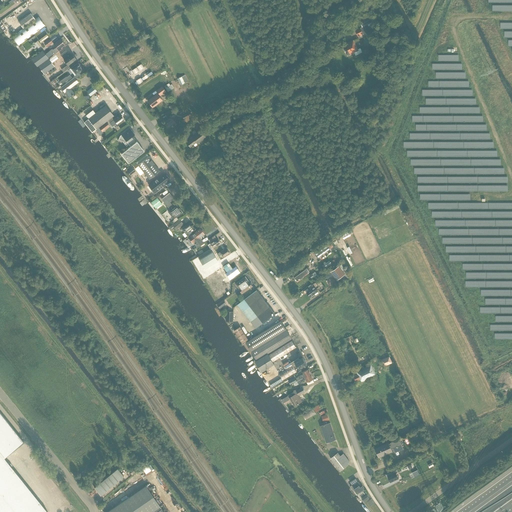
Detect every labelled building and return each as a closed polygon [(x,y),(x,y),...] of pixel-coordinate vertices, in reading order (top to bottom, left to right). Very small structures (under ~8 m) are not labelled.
[(23,28),(35,19),(30,13),(19,22),(23,28)] [(364,26),(373,22),(370,15),(359,20),(362,27),(364,26)] [(33,34),(45,26),(38,17),(12,36),(19,45),(27,39),(33,34)] [(364,26),(362,27),(355,30),(358,37),(368,32),(364,26)] [(48,36),(46,34),(39,40),(41,42),(48,36)] [(44,74),(51,69),(54,67),(48,59),(59,51),(59,50),(62,48),(61,47),(64,45),(63,42),(60,39),(53,44),(56,47),(53,49),(52,49),(45,54),(42,50),(31,59),(41,72),(41,71),(44,74)] [(358,49),(353,40),(342,45),(347,55),(354,52),(356,55),(362,52),(360,48),(358,49)] [(61,55),(64,59),(64,60),(68,65),(76,59),(72,54),(69,55),(66,51),(61,55)] [(80,71),(82,69),(77,63),(71,68),(75,75),(74,76),(76,78),(80,75),(78,73),(80,72),(80,71)] [(70,75),(66,77),(58,82),(59,85),(67,79),(68,80),(71,77),(70,75)] [(177,79),(180,85),(188,82),(185,75),(177,79)] [(61,87),(65,93),(69,97),(74,93),(70,89),(78,83),(74,77),(61,87)] [(164,86),(168,92),(174,88),(172,84),(170,85),(169,83),(164,86)] [(93,86),(87,91),(90,96),(97,91),(93,86)] [(157,104),(161,100),(156,94),(152,97),(147,101),(151,105),(156,102),(157,104)] [(84,122),(92,132),(113,116),(105,105),(90,117),(88,114),(86,115),(89,119),(84,122)] [(109,123),(112,126),(116,123),(117,124),(123,120),(120,115),(114,120),(109,123)] [(175,122),(177,121),(174,117),(172,119),(172,118),(165,123),(168,128),(175,122)] [(99,127),(102,132),(109,126),(106,122),(99,127)] [(128,163),(144,151),(137,142),(136,142),(131,137),(134,134),(130,128),(121,134),(121,135),(120,136),(119,138),(124,140),(125,140),(130,147),(121,154),(128,163)] [(200,130),(192,137),(193,138),(186,143),(190,147),(196,142),(197,143),(206,137),(200,130)] [(147,154),(136,162),(138,165),(139,167),(149,179),(160,171),(148,156),(147,154)] [(149,186),(146,187),(152,194),(154,193),(169,181),(164,175),(159,179),(158,178),(149,186)] [(162,199),(169,208),(170,210),(168,212),(173,219),(182,212),(176,205),(174,207),(169,202),(174,199),(169,193),(162,199)] [(156,208),(162,204),(157,198),(151,202),(156,208)] [(176,230),(183,224),(179,219),(172,225),(176,230)] [(187,236),(195,229),(189,222),(182,229),(187,236)] [(198,238),(203,234),(200,229),(189,238),(192,243),(193,242),(197,246),(202,242),(198,238)] [(210,243),(208,245),(210,249),(213,247),(213,248),(220,243),(217,238),(210,243)] [(326,244),(314,253),(318,258),(330,249),(326,244)] [(227,248),(223,250),(218,254),(219,256),(221,254),(223,257),(230,253),(227,248)] [(217,260),(212,252),(199,260),(205,268),(217,260)] [(302,267),(312,259),(309,255),(299,263),(302,267)] [(232,269),(228,263),(223,267),(227,273),(225,274),(230,280),(240,273),(236,266),(232,269)] [(336,280),(345,275),(338,266),(330,272),(336,280)] [(305,268),(302,271),(302,270),(294,276),(298,281),(305,275),(310,272),(307,268),(306,269),(305,268)] [(242,293),(252,286),(249,282),(245,277),(241,279),(242,280),(239,282),(239,281),(235,284),(242,293)] [(308,286),(311,289),(307,292),(310,297),(318,291),(316,289),(319,286),(315,281),(308,286)] [(206,286),(200,289),(211,306),(216,303),(206,286)] [(256,328),(275,313),(257,290),(238,304),(256,328)] [(220,308),(226,303),(223,299),(217,304),(220,308)] [(257,360),(267,353),(291,338),(281,321),(246,343),(257,360)] [(248,339),(240,327),(234,331),(242,343),(248,339)] [(268,355),(272,362),(296,347),(292,340),(268,355)] [(267,353),(257,360),(255,361),(261,372),(274,364),(272,362),(268,355),(267,353)] [(295,362),(299,369),(307,364),(303,357),(295,362)] [(384,366),(391,362),(389,357),(382,360),(384,366)] [(361,382),(376,374),(371,364),(356,371),(358,374),(352,376),(355,382),(360,379),(361,382)] [(283,380),(297,372),(292,365),(279,374),(283,380)] [(298,377),(296,378),(297,381),(312,375),(309,369),(302,372),(303,375),(302,375),(298,377)] [(314,379),(312,375),(297,381),(298,383),(302,382),(302,381),(306,380),(307,382),(314,379)] [(288,395),(289,398),(294,406),(302,402),(298,395),(305,391),(302,387),(296,391),(295,389),(293,391),(294,392),(288,395)] [(329,410),(324,402),(313,408),(318,417),(329,410)] [(316,414),(312,408),(302,413),(305,420),(316,414)] [(0,511),(47,511),(9,464),(4,458),(24,442),(0,412),(0,511)] [(329,420),(327,414),(321,416),(323,422),(329,420)] [(336,439),(330,423),(321,426),(326,442),(336,439)] [(394,453),(403,449),(399,439),(390,443),(389,444),(388,443),(375,449),(379,457),(394,451),(394,453)] [(340,470),(347,465),(349,461),(343,454),(340,456),(338,453),(331,458),(340,470)] [(117,468),(94,487),(100,495),(124,476),(117,468)] [(387,476),(390,482),(398,478),(395,472),(387,476)] [(363,488),(364,488),(363,485),(362,486),(361,485),(359,482),(358,482),(356,478),(350,482),(352,485),(350,486),(353,489),(354,489),(357,493),(364,489),(363,488)] [(163,511),(146,486),(106,511),(163,511)]
